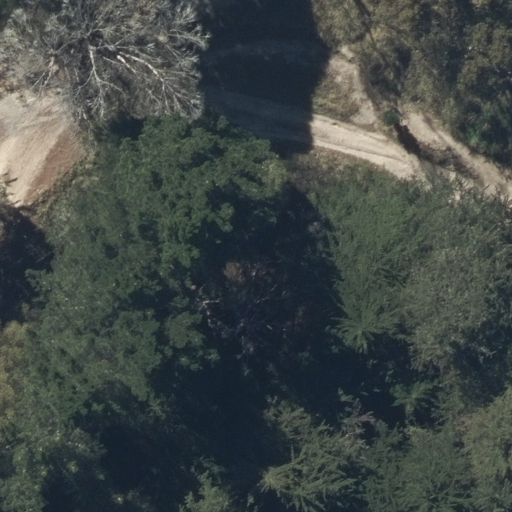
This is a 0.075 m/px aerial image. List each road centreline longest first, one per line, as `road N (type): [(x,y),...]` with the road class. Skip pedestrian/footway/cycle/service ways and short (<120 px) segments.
road 1 (track): [(0,86),(49,83),(318,126),(511,188)]
road 2 (track): [(247,0),(135,98),(0,341)]
